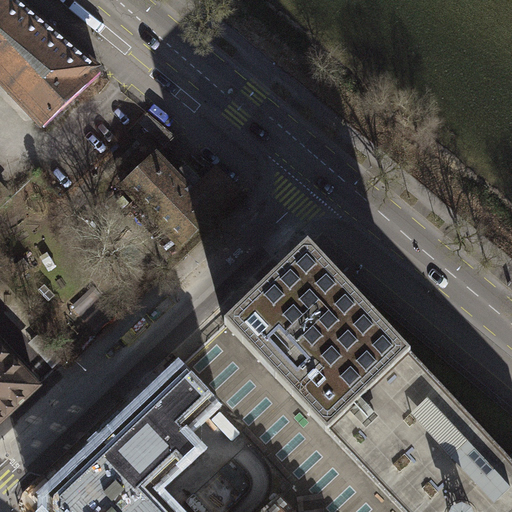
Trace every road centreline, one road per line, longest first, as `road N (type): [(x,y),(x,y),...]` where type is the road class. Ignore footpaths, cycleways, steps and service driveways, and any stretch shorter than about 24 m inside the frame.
road 1 (residential): [(326,170),(0,484)]
road 2 (tertiary): [(326,170),(121,0)]
road 3 (tertiary): [(511,327),(326,170)]
